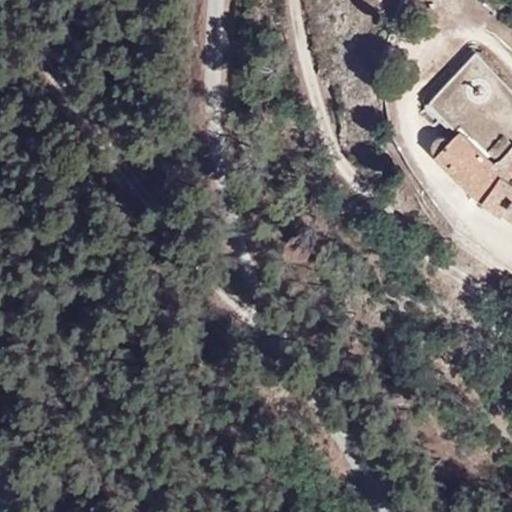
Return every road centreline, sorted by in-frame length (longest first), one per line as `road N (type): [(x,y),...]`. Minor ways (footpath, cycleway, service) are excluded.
road 1 (unclassified): [(388,511),(267,309),(222,174),(217,0)]
road 2 (track): [(511,341),(351,180),(292,0)]
